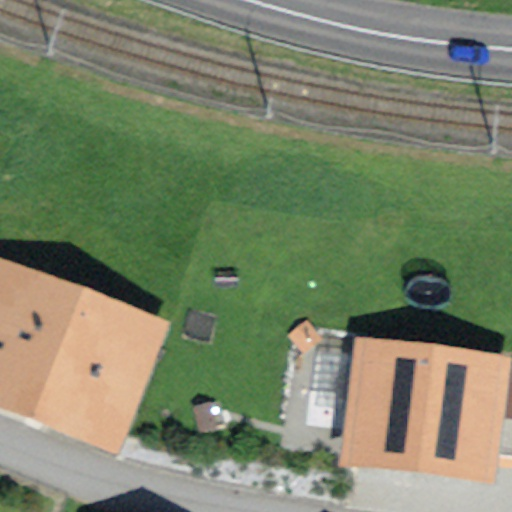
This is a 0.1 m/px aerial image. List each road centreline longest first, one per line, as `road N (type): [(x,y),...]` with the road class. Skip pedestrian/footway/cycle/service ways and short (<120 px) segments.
road 1 (primary): [(511,49),(415,39),(250,0)]
road 2 (unclassified): [(243,511),(131,486),(0,436)]
